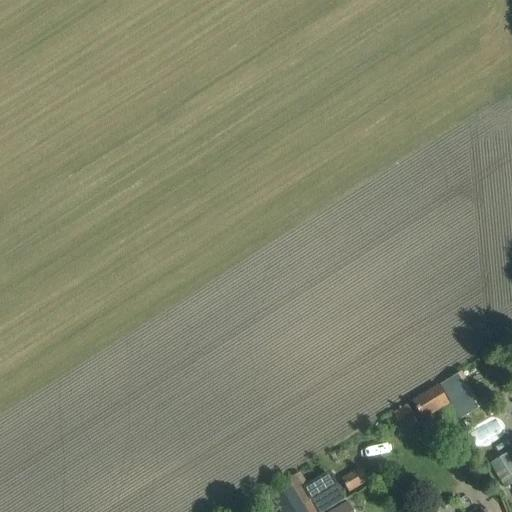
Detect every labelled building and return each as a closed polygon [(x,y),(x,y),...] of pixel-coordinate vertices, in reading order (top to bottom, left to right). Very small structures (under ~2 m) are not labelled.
[(461,424),(450,405),(438,385),(412,402),(424,421),(440,411),(451,431),(461,424)] [(511,456),(510,452),(490,464),(504,490),(511,485),(511,456)] [(349,493),(367,483),(359,469),(341,480),(349,493)] [(306,511),(323,511),(345,499),(336,484),(314,498),(299,473),(287,481),(306,511)] [(280,511),(303,511),(289,488),(272,498),(280,511)] [(352,511),(347,503),(331,511),(352,511)]
